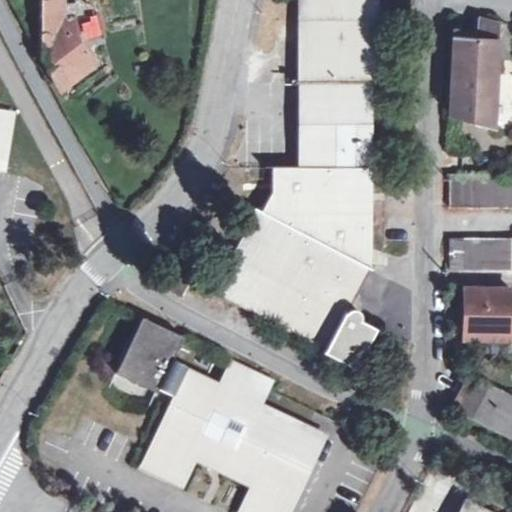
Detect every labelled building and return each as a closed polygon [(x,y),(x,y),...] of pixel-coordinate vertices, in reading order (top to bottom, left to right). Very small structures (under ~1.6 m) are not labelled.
[(74,24),(74,2),(58,2),(58,0),(38,0),(38,55),(61,88),(94,63),(70,35),(70,25),(74,24)] [(374,0),(297,0),(298,82),(369,83),(374,82),(374,0)] [(475,34),(453,32),(449,115),(495,129),(498,26),(477,21),(475,34)] [(369,167),(369,83),(298,82),(298,166),(369,167)] [(0,164),(4,165),(12,114),(0,112),(0,164)] [(369,268),(369,167),(298,166),(270,166),(270,192),(260,211),(366,266),(369,268)] [(449,207),(511,207),(511,177),(448,177),(449,207)] [(356,287),(366,266),(260,211),(256,209),(215,289),(324,346),(354,363),(372,329),(357,321),(357,320),(357,316),(351,312),(351,301),(357,300),(356,287)] [(511,237),(449,237),(449,267),(511,267),(511,237)] [(171,264),(172,265),(189,276),(198,259),(180,248),(171,264)] [(191,277),(189,276),(172,265),(161,286),(181,297),(191,277)] [(460,338),(509,339),(510,290),(462,289),(460,338)] [(284,511),(322,436),(255,405),(269,377),(233,360),(221,388),(188,372),(185,379),(181,377),(186,366),(172,359),(183,336),(142,317),(115,373),(156,393),(158,388),(176,397),(144,465),(180,482),(193,455),(206,461),(208,466),(214,464),(253,483),(241,511),(243,511),(284,511)] [(351,369),(354,363),(324,346),(321,354),(351,369)] [(451,405),(511,437),(511,394),(468,372),(451,405)] [(492,511),(465,499),(459,511),(492,511)]
